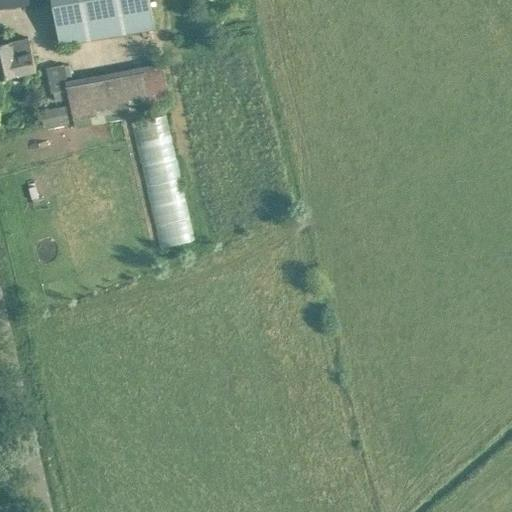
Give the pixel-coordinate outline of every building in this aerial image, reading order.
[(150,0),(0,0),(0,8),(48,0),(51,0),(60,44),(155,26),(150,0)] [(264,0),(240,5),(242,17),(267,12),(264,0)] [(0,43),(0,78),(37,70),(29,37),(0,43)] [(68,89),(53,92),(55,101),(70,98),(74,117),(74,120),(76,128),(98,124),(96,115),(120,111),(168,101),(162,68),(68,86),(68,89)] [(65,106),(41,110),(44,127),(68,122),(65,106)]
